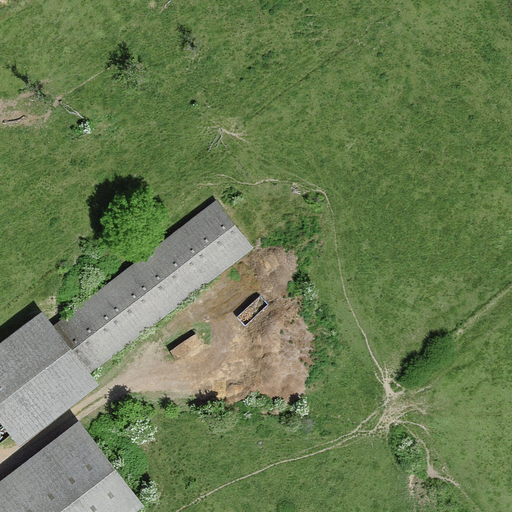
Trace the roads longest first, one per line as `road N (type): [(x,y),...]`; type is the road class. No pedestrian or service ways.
road 1 (track): [(511,298),(395,409),(468,511)]
road 2 (track): [(0,460),(109,393),(187,373)]
